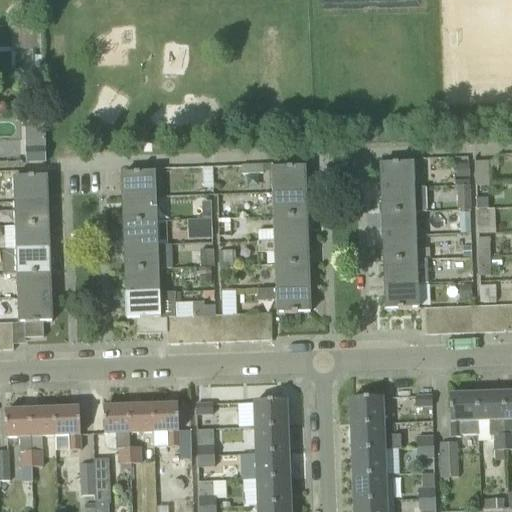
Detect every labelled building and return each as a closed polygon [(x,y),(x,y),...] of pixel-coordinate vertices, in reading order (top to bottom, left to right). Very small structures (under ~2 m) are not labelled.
[(44,119),(26,119),(27,163),(45,163),(45,161),(44,119)] [(486,162),(474,163),(475,186),(487,185),(486,162)] [(380,167),(381,191),(415,190),(414,165),(380,167)] [(242,167),(242,177),(263,176),(263,166),(242,167)] [(272,194),(306,193),(305,169),(271,170),(272,194)] [(203,190),(213,190),(212,170),(202,170),(203,190)] [(123,200),(156,199),(155,175),(122,176),(123,200)] [(14,204),(47,203),(47,179),(13,180),(14,204)] [(469,213),(468,188),(456,188),(457,213),(469,213)] [(426,214),(425,190),(415,190),(381,191),(382,215),(415,214),(426,214)] [(306,218),(306,193),(272,194),(273,219),(306,218)] [(156,199),(123,200),(123,225),(157,223),(156,199)] [(47,203),(14,204),(14,228),(48,227),(47,203)] [(201,204),(202,221),(211,220),(210,204),(201,204)] [(477,213),(478,227),(487,226),(486,212),(477,213)] [(382,215),(382,239),(416,238),(415,214),(382,215)] [(470,235),(469,215),(459,215),(460,236),(470,235)] [(306,218),(273,219),(273,243),(307,242),(306,218)] [(246,236),(245,219),(216,220),(217,237),(246,236)] [(212,239),(211,222),(190,223),(191,240),(212,239)] [(157,223),(123,225),(124,249),(158,248),(157,223)] [(15,252),(49,251),(48,227),(14,228),(15,252)] [(416,238),(382,239),(383,264),(417,263),(416,238)] [(477,240),(478,259),(490,259),(489,240),(477,240)] [(308,266),(307,242),(273,243),(256,244),(257,256),(274,255),(274,267),(308,266)] [(471,256),(470,246),(462,246),(462,256),(471,256)] [(158,248),(124,249),(125,273),(158,272),(158,248)] [(15,252),(16,277),(49,276),(49,251),(15,252)] [(196,269),(213,268),(212,252),(190,253),(191,269),(196,269)] [(490,259),(478,259),(479,278),(491,278),(490,259)] [(383,264),(384,288),(418,287),(427,286),(426,262),(417,263),(383,264)] [(274,267),(275,291),(309,290),(308,266),(274,267)] [(211,270),(199,270),(199,286),(212,285),(211,270)] [(125,273),(126,297),(159,296),(158,272),(125,273)] [(50,300),(49,276),(16,277),(17,301),(50,300)] [(418,311),(418,287),(384,288),(385,312),(418,311)] [(479,288),(480,305),(496,304),(495,287),(479,288)] [(309,315),(309,290),(275,291),(257,292),(257,304),(275,303),(276,316),(309,315)] [(136,337),(166,336),(166,321),(176,321),(175,296),(159,296),(126,297),(127,322),(135,321),(136,337)] [(50,300),(17,301),(17,326),(24,326),(24,341),(43,340),(42,324),(51,324),(50,300)] [(493,335),(506,335),(505,308),(492,309),(493,335)] [(204,309),(204,320),(215,320),(215,309),(204,309)] [(462,310),(463,336),(474,336),(473,309),(462,310)] [(492,309),(479,309),(480,336),(493,335),(492,309)] [(425,338),(438,337),(437,310),(424,311),(425,338)] [(450,310),(437,310),(438,337),(450,337),(450,310)] [(462,310),(450,310),(450,337),(463,336),(462,310)] [(246,344),(259,344),(258,317),(245,318),(246,344)] [(258,317),(259,344),(271,343),(270,317),(258,317)] [(234,345),(233,318),(221,318),(222,345),(234,345)] [(234,345),(246,344),(245,318),(233,318),(234,345)] [(192,320),(179,321),(180,347),(193,346),(192,320)] [(203,320),(192,320),(193,346),(204,346),(203,320)] [(215,320),(204,320),(203,320),(204,346),(216,345),(215,320)] [(179,321),(176,321),(166,321),(166,336),(167,347),(180,347),(179,321)] [(0,346),(0,353),(13,353),(12,327),(0,326),(0,346)] [(503,395),(476,396),(477,424),(488,424),(488,438),(493,438),(494,463),(504,462),(504,453),(505,453),(503,395)] [(511,395),(503,395),(505,453),(511,452),(511,395)] [(451,439),(477,438),(477,424),(476,396),(449,397),(451,439)] [(415,410),(431,409),(432,409),(431,398),(415,399),(415,410)] [(383,426),(382,400),(349,401),(350,427),(383,426)] [(253,405),(254,431),(287,429),(286,404),(253,405)] [(212,417),(212,406),(195,407),(196,417),(212,417)] [(178,434),(177,407),(152,408),(153,435),(168,434),(169,449),(179,449),(178,434)] [(127,409),(128,436),(153,435),(152,408),(127,409)] [(103,410),(104,437),(114,436),(115,452),(117,452),(117,467),(119,467),(120,472),(130,472),(130,466),(129,450),(128,436),(127,409),(103,410)] [(54,412),(55,438),(69,438),(69,453),(80,453),(79,411),(54,412)] [(43,469),(42,439),(55,438),(54,412),(29,413),(32,470),(43,469)] [(5,440),(19,440),(21,485),(32,485),(32,470),(29,413),(4,414),(5,440)] [(350,427),(351,453),(384,452),(401,452),(401,437),(383,438),(383,426),(350,427)] [(254,431),(255,457),(288,455),(287,429),(254,431)] [(190,433),(178,434),(179,449),(179,462),(191,462),(190,433)] [(416,450),(432,450),(432,438),(416,439),(416,450)] [(197,439),(198,458),(214,458),(213,447),(207,447),(207,439),(197,439)] [(456,445),(439,446),(437,446),(439,480),(458,479),(456,445)] [(129,450),(130,466),(140,466),(139,450),(129,450)] [(416,462),(432,462),(432,450),(416,450),(416,462)] [(384,452),(351,453),(352,479),(385,478),(384,452)] [(0,483),(10,484),(10,453),(0,453),(0,483)] [(255,457),(256,482),(289,481),(288,455),(255,457)] [(198,470),(214,470),(214,458),(198,458),(198,470)] [(94,511),(93,511),(108,511),(109,506),(111,506),(109,461),(92,462),(92,467),(93,499),(94,511)] [(79,499),(82,499),(93,499),(92,467),(78,467),(79,499)] [(352,479),(353,505),(386,504),(385,478),(352,479)] [(256,482),(257,508),(290,507),(289,481),(256,482)] [(199,485),(199,509),(216,508),(215,499),(225,498),(225,493),(224,493),(223,484),(199,485)] [(417,490),(418,502),(433,501),(433,489),(417,490)] [(507,499),(482,500),(482,511),(507,510),(507,499)] [(434,511),(433,501),(418,502),(418,511),(434,511)]
